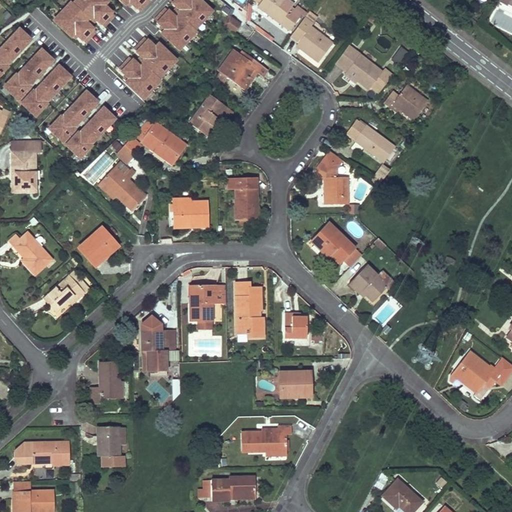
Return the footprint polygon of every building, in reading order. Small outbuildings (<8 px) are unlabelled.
[(70,1),(53,19),(70,36),(74,33),(77,36),(84,42),(95,30),(88,24),(84,21),(87,18),(89,19),(92,16),(96,19),(103,26),(113,14),(106,7),(103,4),(106,1),(105,0),(74,0),(72,3),(70,1)] [(120,0),(125,4),(128,0),(132,3),(138,10),(147,0),(120,0)] [(170,0),(176,6),(180,9),(177,13),(179,14),(176,17),(172,14),(165,8),(154,19),(161,25),(164,29),(161,32),(179,49),(196,30),(194,29),(211,11),(200,0),(170,0)] [(253,0),(259,4),(263,7),(261,10),(279,23),(291,8),(294,4),(287,0),(253,0)] [(294,10),(301,15),(304,17),(306,15),(307,14),(296,6),(294,10)] [(291,8),(279,23),(289,31),(301,15),(294,10),(291,8)] [(240,24),(228,15),(222,25),(233,33),(240,24)] [(332,43),(310,27),(314,22),(314,21),(306,15),(304,17),(290,37),(298,43),(302,46),(299,49),(318,62),(332,43)] [(93,23),(96,19),(92,16),(89,19),(87,18),(84,21),(88,24),(91,21),(93,23)] [(314,22),(310,27),(332,43),(336,39),(314,22)] [(0,71),(7,65),(5,64),(29,39),(17,28),(0,46),(0,71)] [(144,37),(133,49),(140,55),(144,58),(140,62),(142,64),(139,67),(136,63),(129,57),(118,68),(125,75),(129,78),(125,82),(142,98),(160,80),(157,78),(175,60),(158,43),(155,47),(151,43),(144,37)] [(382,72),(348,46),(335,64),(346,73),(356,81),(368,90),(370,87),(378,93),(392,75),(384,69),(382,72)] [(410,54),(401,48),(391,63),(400,69),(410,54)] [(15,73),(3,86),(16,99),(15,99),(20,103),(34,115),(46,102),(45,101),(68,76),(57,66),(34,90),(32,89),(26,96),(22,93),(29,86),(28,85),(51,60),(40,49),(16,74),(15,73)] [(267,69),(242,51),(240,54),(233,50),(218,71),(219,72),(216,76),(224,82),(227,78),(244,90),(252,79),(248,76),(250,72),(251,73),(255,72),(256,73),(262,76),(267,69)] [(354,84),(356,81),(346,73),(343,76),(354,84)] [(427,101),(406,85),(398,96),(392,91),(383,103),(389,107),(392,104),(402,112),(413,120),(427,101)] [(60,115),(48,128),(61,141),(61,142),(65,146),(65,145),(78,158),(91,145),(90,144),(113,119),(102,108),(78,133),(77,132),(71,139),(67,135),(74,128),(73,127),(96,102),(84,92),(61,116),(60,115)] [(191,125),(208,138),(215,128),(212,126),(221,114),(226,108),(226,107),(209,95),(195,114),(197,116),(191,125)] [(400,115),(402,112),(392,104),(389,107),(400,115)] [(227,119),(232,112),(226,108),(221,114),(224,116),(227,119)] [(1,112),(0,111),(0,132),(9,113),(2,110),(1,112)] [(197,116),(195,114),(188,123),(191,125),(197,116)] [(224,116),(221,114),(212,126),(215,128),(224,116)] [(186,146),(153,122),(150,120),(132,136),(140,141),(172,165),(186,146)] [(348,136),(358,122),(356,120),(346,134),(348,136)] [(354,141),(383,162),(394,147),(365,126),(364,126),(358,122),(348,136),(354,140),(354,141)] [(140,146),(131,137),(124,145),(134,154),(140,146)] [(12,152),(11,152),(12,174),(14,174),(14,190),(35,189),(34,152),(40,152),(40,141),(22,142),(22,152),(12,152)] [(22,152),(22,142),(11,142),(12,152),(22,152)] [(134,154),(124,145),(115,154),(126,164),(135,155),(134,154)] [(324,205),(347,204),(347,177),(336,177),(335,169),(342,161),(329,151),(316,169),(316,178),(324,178),(324,205)] [(90,186),(115,164),(104,152),(80,174),(90,186)] [(128,171),(119,162),(114,167),(124,176),(128,171)] [(383,166),(380,169),(387,174),(389,170),(383,166)] [(100,181),(116,196),(132,211),(146,196),(128,180),(134,173),(130,169),(128,171),(124,176),(114,167),(100,181)] [(371,182),(377,186),(387,174),(380,169),(371,182)] [(14,190),(14,174),(12,174),(12,193),(35,193),(35,189),(14,190)] [(256,178),(228,178),(228,189),(234,189),(235,221),(239,221),(253,220),(257,220),(256,208),(255,208),(255,197),(258,197),(257,189),(256,189),(256,178)] [(116,196),(100,181),(97,184),(113,199),(116,196)] [(190,202),(172,202),(172,224),(194,224),(194,227),(208,227),(207,201),(190,202)] [(354,248),(328,223),(316,236),(319,238),(313,244),(327,257),(330,255),(331,253),(340,262),(342,260),(354,248)] [(118,246),(101,228),(78,248),(93,264),(101,256),(104,260),(107,257),(106,256),(118,246)] [(21,261),(34,275),(51,260),(27,233),(20,239),(12,246),(22,256),(24,254),(26,256),(24,258),(21,261)] [(12,246),(20,239),(15,235),(8,242),(12,246)] [(374,242),(382,250),(386,245),(378,238),(374,242)] [(362,255),(354,248),(342,260),(350,268),(362,255)] [(331,253),(330,255),(339,264),(340,262),(331,253)] [(101,256),(93,264),(96,268),(104,260),(101,256)] [(388,286),(377,275),(366,265),(348,284),(359,294),(361,292),(365,295),(372,302),(385,288),(388,286)] [(73,287),(81,280),(72,271),(65,278),(73,287)] [(381,271),(377,275),(388,286),(385,288),(387,290),(390,288),(394,283),(381,271)] [(42,299),(55,313),(68,301),(71,298),(75,302),(89,289),(81,280),(73,287),(65,278),(42,299)] [(260,287),(249,287),(249,282),(235,282),(236,328),(247,328),(247,334),(247,338),(263,337),(263,317),(259,317),(259,311),(261,311),(260,287)] [(225,304),(225,285),(193,285),(194,303),(189,303),(189,322),(212,321),(211,304),(225,304)] [(167,348),(176,348),(176,336),(163,337),(162,329),(162,321),(152,312),(140,321),(141,350),(143,350),(147,350),(147,370),(168,370),(167,348)] [(306,317),(300,317),(292,316),(292,313),(284,313),(283,338),(306,338),(306,317)] [(162,329),(163,337),(176,336),(176,329),(162,329)] [(321,331),(311,331),(311,340),(321,340),(321,331)] [(500,386),(511,370),(511,365),(502,357),(493,370),(469,352),(453,373),(465,382),(464,384),(475,393),(483,382),(490,387),(495,381),(500,386)] [(118,362),(99,362),(99,377),(101,377),(101,382),(99,382),(99,387),(90,387),(90,404),(100,404),(100,399),(117,399),(116,382),(119,382),(118,362)] [(299,394),(310,393),(310,372),(279,373),(280,397),(295,397),(295,398),(299,398),(299,394)] [(464,384),(465,382),(453,373),(452,375),(464,384)] [(180,376),(172,376),(172,392),(179,392),(180,376)] [(483,382),(475,393),(473,396),(480,401),(490,387),(483,382)] [(240,452),(265,451),(286,451),(286,435),(291,434),(291,426),(286,426),(277,426),(277,429),(277,432),(261,432),(244,432),(244,440),(240,440),(240,452)] [(97,427),(98,456),(102,456),(102,467),(123,467),(123,456),(119,456),(119,444),(119,428),(119,427),(97,427)] [(69,442),(23,443),(13,452),(13,458),(18,463),(31,463),(31,460),(51,460),(51,463),(51,465),(69,464),(69,442)] [(229,495),(255,494),(254,476),(228,477),(228,479),(211,479),(211,480),(202,480),(202,489),(198,489),(198,498),(211,498),(211,501),(229,501),(229,498),(229,495)] [(412,511),(421,502),(397,480),(382,496),(395,508),(398,506),(405,511),(412,511)] [(13,500),(17,500),(16,511),(29,511),(30,511),(36,511),(53,511),(53,491),(29,491),(29,481),(12,482),(13,500)]
